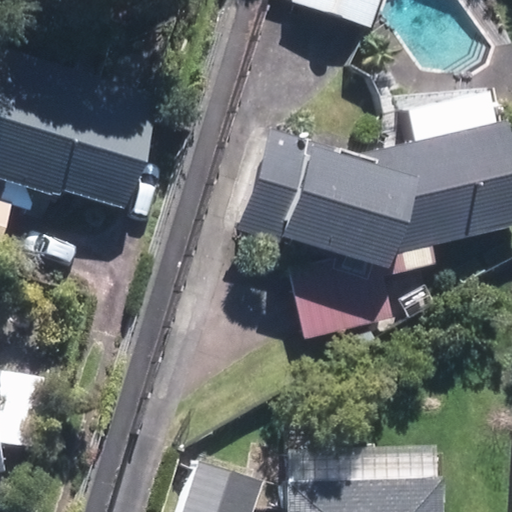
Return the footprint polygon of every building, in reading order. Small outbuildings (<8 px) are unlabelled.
[(328,0),(378,16),(383,0),(328,0)] [(161,83),(0,37),(0,175),(65,194),(70,176),(130,193),(161,83)] [(408,161),(315,133),(308,154),(268,141),(245,217),(379,259),(417,243),(511,198),(511,130),(505,116),(408,161)] [(303,272),(309,327),(389,319),(383,264),(303,272)] [(205,447),(182,511),(249,511),(265,467),(205,447)] [(444,511),(444,470),(300,473),(300,511),(444,511)]
